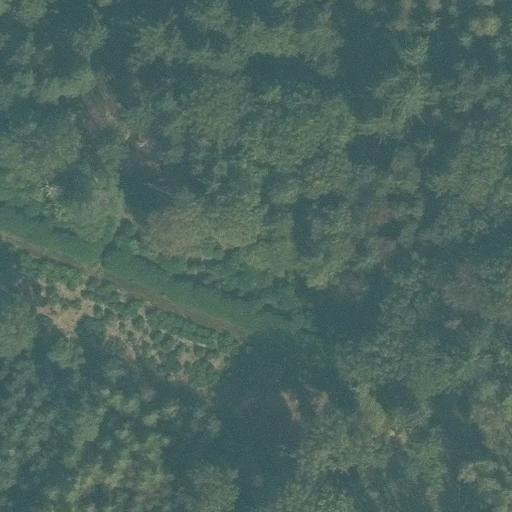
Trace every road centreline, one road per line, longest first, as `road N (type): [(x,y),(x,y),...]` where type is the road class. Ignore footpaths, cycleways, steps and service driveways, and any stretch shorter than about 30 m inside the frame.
road 1 (unclassified): [(0,241),(370,391)]
road 2 (unclassified): [(377,378),(511,133)]
road 3 (unclassified): [(377,378),(511,436)]
road 4 (track): [(373,384),(304,511)]
